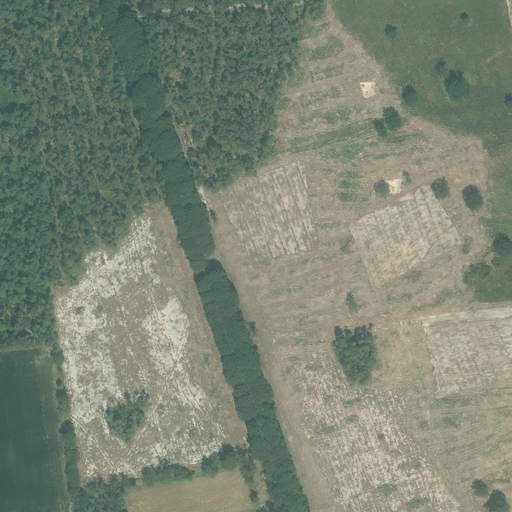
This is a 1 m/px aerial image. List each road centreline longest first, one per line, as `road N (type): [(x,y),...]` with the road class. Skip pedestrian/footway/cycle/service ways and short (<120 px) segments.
road 1 (track): [(293,511),(114,9)]
road 2 (track): [(306,0),(287,8),(140,16),(114,9)]
